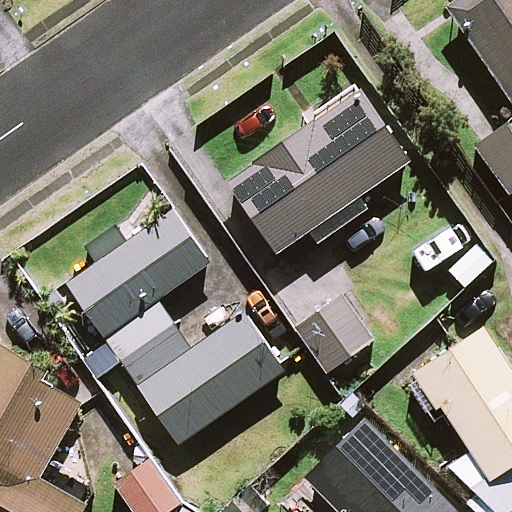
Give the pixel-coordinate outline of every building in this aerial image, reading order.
[(511,0),(456,0),(447,7),(511,103),(511,121),(475,146),(508,195),(511,192),(511,0)] [(309,230),(318,242),(369,206),(360,194),(409,159),(358,88),(228,182),(278,252),(309,230)] [(208,263),(171,210),(124,243),(113,228),(92,242),(103,259),(68,283),(179,443),(282,371),(243,315),(192,350),(156,299),(208,263)] [(492,261),(473,244),(447,272),(466,290),(492,261)] [(379,336),(346,286),(292,322),(325,372),(379,336)] [(505,511),(511,508),(511,372),(483,328),(408,377),(435,420),(446,413),(470,448),(450,461),(482,511),(505,511)] [(83,397),(0,349),(0,511),(81,511),(85,505),(37,479),(83,397)] [(456,511),(365,418),(306,476),(340,511),(456,511)] [(169,511),(182,504),(152,459),(115,484),(133,511),(169,511)]
